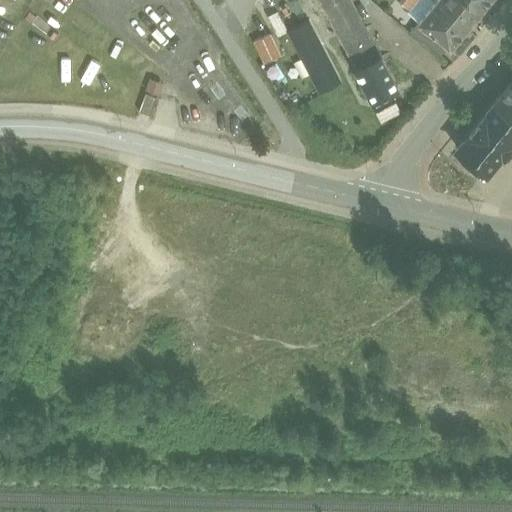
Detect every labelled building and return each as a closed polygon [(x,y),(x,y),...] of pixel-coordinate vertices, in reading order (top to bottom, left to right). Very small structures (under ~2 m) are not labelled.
[(347,0),(324,0),(342,30),(359,21),(347,0)] [(430,0),(427,5),(417,16),(431,28),(430,28),(434,31),(434,30),(449,43),(484,0),(430,0)] [(399,83),(363,19),(359,21),(342,30),(336,33),(373,98),(399,83)] [(339,81),(308,20),(289,29),(319,90),(339,81)] [(279,55),(270,34),(254,40),(263,62),(279,55)] [(511,80),(496,101),(511,114),(511,80)] [(511,114),(496,101),(458,147),(487,171),(500,155),(504,159),(511,149),(511,140),(511,139),(511,114)]
